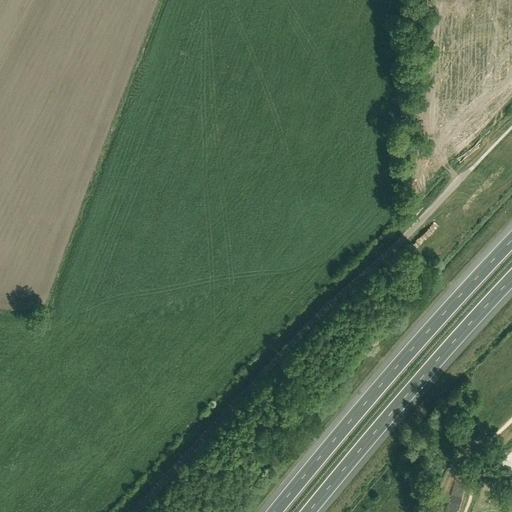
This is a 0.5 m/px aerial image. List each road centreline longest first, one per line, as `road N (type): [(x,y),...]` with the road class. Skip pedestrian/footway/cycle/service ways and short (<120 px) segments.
road 1 (unclassified): [(133,511),(470,169)]
road 2 (motorway): [(511,239),(274,511)]
road 3 (motorway): [(309,511),(511,278)]
